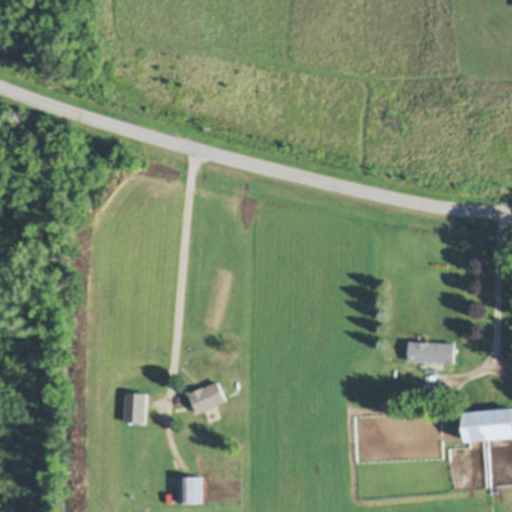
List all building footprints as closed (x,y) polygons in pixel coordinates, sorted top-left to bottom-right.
[(443,362),(422,361),(411,361),(411,342),(421,342),(421,336),(428,337),(428,342),(457,343),(457,362),(443,362)] [(443,362),(443,369),(439,369),(439,371),(436,371),(436,369),(434,368),(422,368),(422,361),(443,362)] [(216,405),(205,411),(201,413),(192,393),(219,380),(228,400),(216,405)] [(147,423),(127,422),(129,393),(149,394),(147,423)] [(205,411),(216,405),(220,414),(220,417),(213,420),(211,420),(211,421),(208,419),(208,418),(205,411)] [(469,413),(511,409),(511,439),(472,443),(469,413)] [(203,502),(181,502),(181,477),(203,477),(203,502)]
